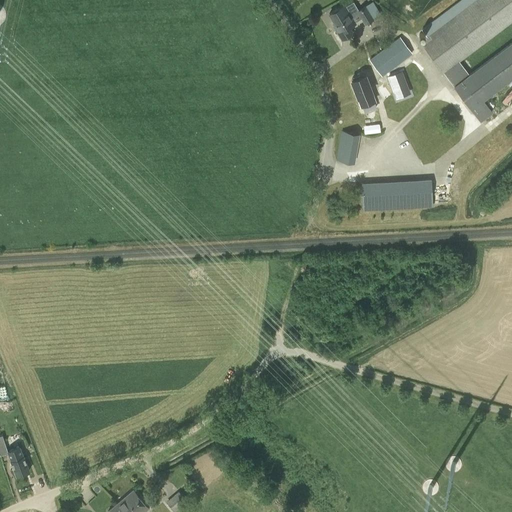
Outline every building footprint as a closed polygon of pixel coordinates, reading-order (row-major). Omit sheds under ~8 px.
[(426,37),(420,41),(480,121),(492,112),(484,100),(511,78),(511,41),(469,74),(459,61),(511,21),(511,0),(459,0),(421,29),(426,37)] [(373,19),(365,6),(358,10),(353,2),(345,7),(344,4),(329,13),(335,25),(333,26),(342,39),(352,33),(349,27),(355,23),(354,22),(361,18),(365,24),(373,19)] [(412,53),(400,37),(369,60),(381,77),(412,53)] [(401,72),(389,77),(396,96),(409,92),(401,72)] [(364,75),(351,80),(361,106),(363,105),(365,110),(374,107),(372,101),(374,101),(364,75)] [(511,88),(502,100),(506,103),(511,97),(511,88)] [(359,134),(341,131),(336,159),(354,163),(359,134)] [(410,181),(361,183),(361,189),(362,208),(362,211),(411,208),(432,207),(431,180),(410,181)] [(7,450),(6,450),(7,453),(10,460),(16,476),(30,471),(20,445),(7,450)] [(108,511),(143,511),(148,508),(133,490),(108,511)] [(186,501),(178,491),(166,501),(174,511),(186,501)]
